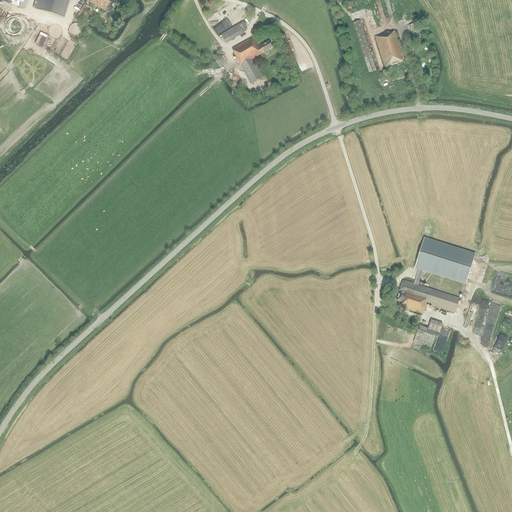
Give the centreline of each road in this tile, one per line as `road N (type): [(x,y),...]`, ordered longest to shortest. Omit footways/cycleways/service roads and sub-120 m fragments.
road 1 (tertiary): [(0,431),(78,339),(292,149),(394,111),(454,108),(511,118)]
road 2 (track): [(353,456),(369,419),(373,340),(403,345)]
road 3 (track): [(458,324),(492,366),(511,448)]
